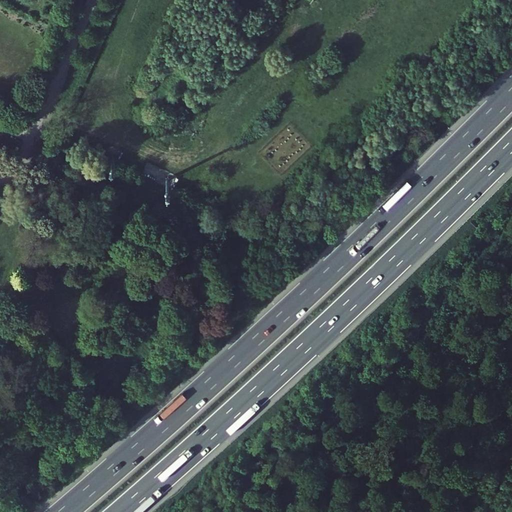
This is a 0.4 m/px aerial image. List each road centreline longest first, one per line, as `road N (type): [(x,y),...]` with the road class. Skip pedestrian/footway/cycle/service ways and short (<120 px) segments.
road 1 (motorway): [(511,93),(266,331),(63,511)]
road 2 (motorway): [(122,511),(511,145)]
road 3 (unclassified): [(32,139),(93,0)]
